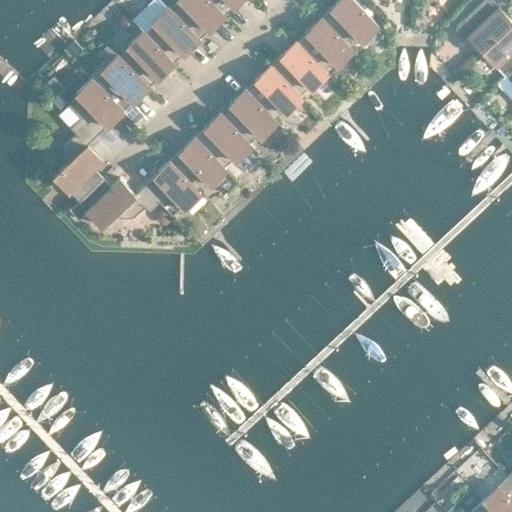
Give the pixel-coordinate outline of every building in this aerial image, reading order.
[(191,9),(181,18),(210,49),(220,40),(236,26),(235,25),(211,0),(195,0),(189,6),(191,9)] [(211,0),(235,25),(245,16),(261,2),(260,1),(259,0),(211,0)] [(342,18),(332,27),(361,57),(371,48),(373,51),(389,36),(357,3),(342,17),(342,18)] [(478,45),(493,60),(511,41),(511,18),(510,16),(509,16),(499,5),(468,34),(466,37),(467,42),(470,45),(474,46),(478,45)] [(166,33),(156,42),(184,73),(194,63),(195,64),(210,49),(181,18),(179,16),(163,30),(166,33)] [(317,41),(307,51),(336,81),(346,72),(348,74),(364,60),(361,57),(332,27),(332,26),(316,41),(317,41)] [(140,57),(130,66),(159,97),(169,87),(169,88),(185,73),(184,73),(156,42),(153,40),(138,54),(140,57)] [(507,75),(511,80),(511,41),(493,60),(507,75)] [(85,49),(75,59),(83,67),(93,58),(85,49)] [(292,65),(282,75),(310,105),(320,96),(323,98),(338,84),(336,81),(307,51),(307,50),(291,65),(292,65)] [(115,81),(105,90),(134,120),(144,111),(144,112),(159,97),(130,66),(128,64),(113,78),(115,81)] [(266,89),(256,98),(285,129),(295,119),(297,122),(313,108),(310,105),(282,75),(281,74),(266,89)] [(64,86),(58,92),(69,104),(75,98),(64,86)] [(79,115),(91,128),(108,144),(118,135),(119,136),(134,121),(134,120),(105,90),(103,87),(87,102),(90,105),(79,115)] [(241,113),(231,122),(260,153),(270,143),(272,146),(288,131),(285,129),(256,98),(240,112),(241,113)] [(69,105),(63,111),(72,120),(79,114),(69,105)] [(216,137),(206,146),(234,177),(244,167),(247,170),(262,155),(260,153),(231,122),(215,136),(216,137)] [(89,209),(105,194),(97,185),(113,169),(98,154),(108,144),(91,128),(81,137),(86,143),(76,153),(74,157),(74,165),(76,169),(79,172),(65,185),(79,201),(80,200),(89,209)] [(190,161),(180,170),(209,200),(219,191),(221,194),(237,179),(234,177),(206,146),(205,146),(190,160),(190,161)] [(165,185),(155,194),(171,212),(183,225),(194,215),(196,218),(212,203),(209,200),(180,170),(164,184),(165,185)] [(89,209),(83,215),(82,220),(87,225),(92,225),(97,220),(112,235),(125,222),(128,225),(132,227),(141,227),(145,226),(155,216),(161,222),(171,212),(155,194),(145,203),(131,188),(115,202),(107,193),(105,194),(89,209)] [(173,217),(166,223),(166,229),(172,235),(177,235),(184,228),(173,217)] [(508,494),(493,508),(496,511),(511,511),(511,490),(508,495),(508,494)]
